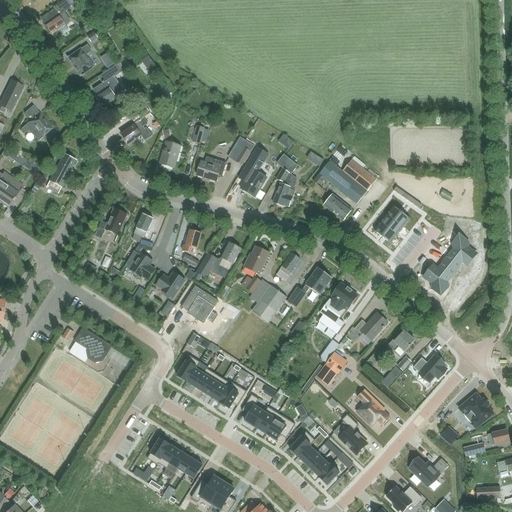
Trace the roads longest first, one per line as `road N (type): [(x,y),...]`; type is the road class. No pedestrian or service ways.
road 1 (residential): [(471,359),(320,240),(160,197),(109,161)]
road 2 (residential): [(471,359),(495,334),(506,304),(499,0)]
road 3 (residential): [(471,359),(329,511)]
road 4 (residential): [(314,511),(274,471),(146,394)]
road 5 (residential): [(109,161),(1,0)]
road 6 (residential): [(146,394),(163,360),(154,341),(42,268)]
